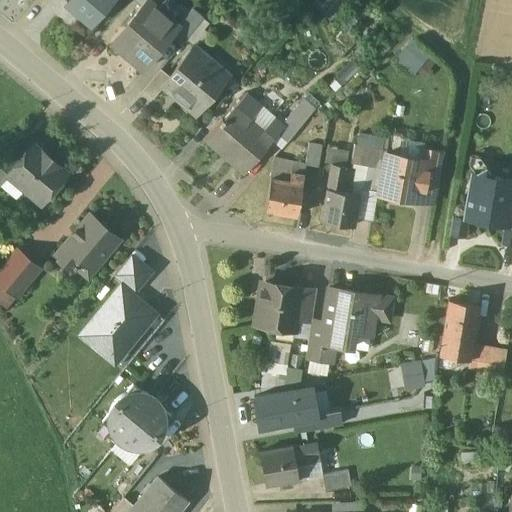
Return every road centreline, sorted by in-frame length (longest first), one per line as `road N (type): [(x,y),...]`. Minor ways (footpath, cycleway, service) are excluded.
road 1 (residential): [(0,44),(114,135),(168,201),(237,511)]
road 2 (track): [(487,0),(440,276)]
